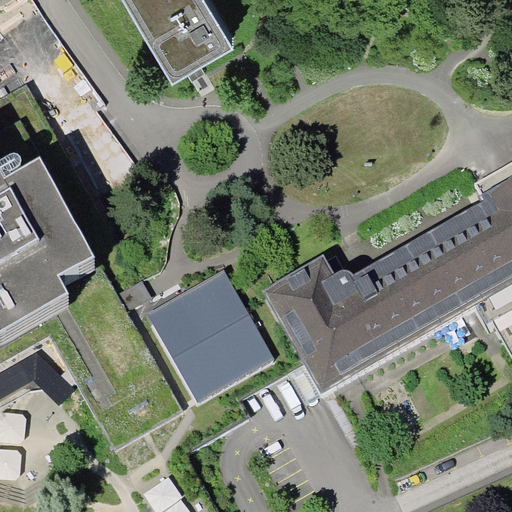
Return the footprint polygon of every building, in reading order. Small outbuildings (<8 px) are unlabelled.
[(205,0),(123,0),(172,85),(234,49),(205,0)] [(0,364),(51,336),(115,452),(184,413),(125,311),(116,294),(137,283),(26,85),(0,99),(0,364)] [(482,194),(511,176),(511,161),(476,183),(482,194)] [(321,394),(474,305),(490,332),(496,329),(511,356),(511,176),(482,194),(480,194),(484,200),(354,273),(350,271),(348,269),(344,269),(341,270),(338,270),(335,272),(324,253),(263,291),(321,394)] [(274,360),(224,270),(147,315),(199,405),(274,360)] [(142,280),(137,283),(116,294),(125,311),(152,298),(142,280)]
